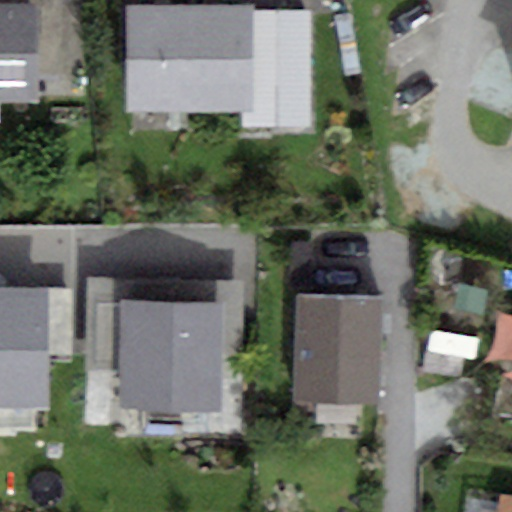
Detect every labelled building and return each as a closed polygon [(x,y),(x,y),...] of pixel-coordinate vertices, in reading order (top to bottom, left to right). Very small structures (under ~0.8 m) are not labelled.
[(35,0),(36,4),(36,77),(59,77),(60,0),(35,0)] [(36,4),(0,4),(0,98),(35,99),(36,77),(36,4)] [(250,6),(126,6),(126,112),(251,111),(250,12),(250,6)] [(307,11),(250,12),(251,111),(252,129),(309,128),(307,11)] [(84,372),(119,372),(121,300),(222,304),(220,354),(244,354),(246,281),(86,277),(84,372)] [(49,288),(0,287),(0,406),(49,407),(50,365),(49,288)] [(73,288),(49,288),(50,365),(73,364),(73,288)] [(382,299),(296,297),(293,399),(379,402),(382,299)] [(222,304),(121,300),(119,372),(117,407),(218,411),(220,354),(222,304)] [(511,511),(511,494),(499,492),(496,511),(511,511)]
